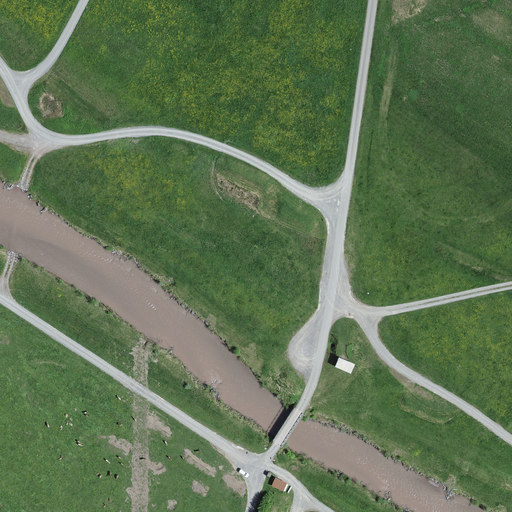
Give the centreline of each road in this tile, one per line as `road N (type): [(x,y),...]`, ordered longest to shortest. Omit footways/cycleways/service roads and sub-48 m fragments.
road 1 (track): [(249,511),(264,467),(318,370),(375,0)]
road 2 (track): [(341,215),(280,173),(196,139),(143,129),(53,145),(37,134),(0,65)]
road 3 (track): [(331,511),(0,296)]
road 4 (track): [(361,317),(398,363),(511,439)]
road 5 (track): [(328,303),(361,317),(511,287)]
